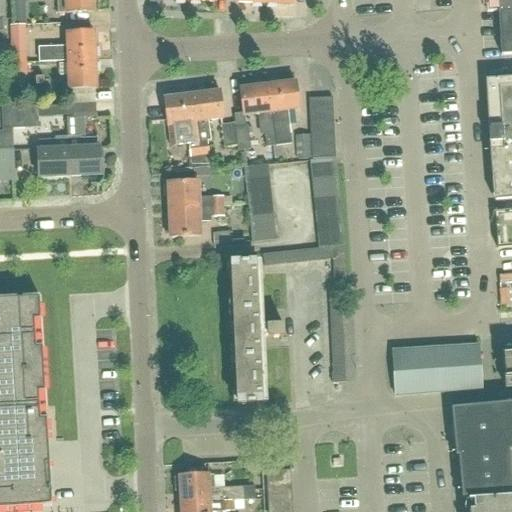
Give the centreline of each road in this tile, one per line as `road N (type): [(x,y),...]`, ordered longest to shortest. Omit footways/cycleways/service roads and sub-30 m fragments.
road 1 (residential): [(364,331),(480,323),(463,30)]
road 2 (residential): [(342,40),(364,331)]
road 3 (residential): [(144,430),(137,215)]
road 4 (residential): [(131,54),(342,40)]
road 5 (residential): [(137,215),(131,54)]
road 6 (residential): [(144,430),(304,421)]
road 7 (residential): [(300,283),(304,421)]
road 8 (residential): [(0,222),(137,215)]
road 9 (residential): [(342,40),(463,30)]
